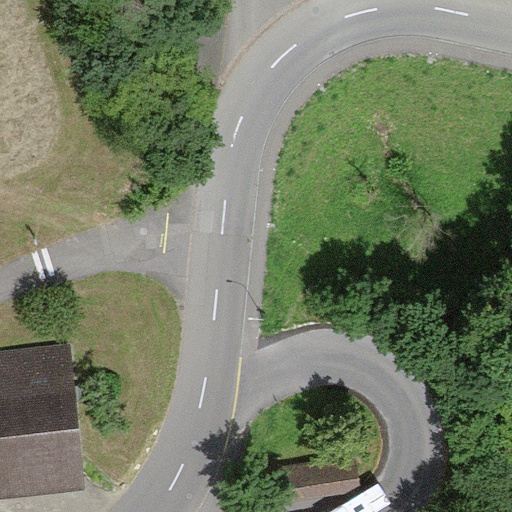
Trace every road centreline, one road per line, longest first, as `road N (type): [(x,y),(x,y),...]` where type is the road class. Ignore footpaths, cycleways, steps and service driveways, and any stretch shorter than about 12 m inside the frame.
road 1 (tertiary): [(224,226),(238,130),(284,55),(313,30),(360,12),(407,7),(511,26)]
road 2 (tertiary): [(155,511),(188,457),(224,226)]
road 3 (track): [(511,339),(482,314),(396,284),(338,290),(316,303),(295,360)]
road 4 (residential): [(224,226),(162,226),(0,279)]
